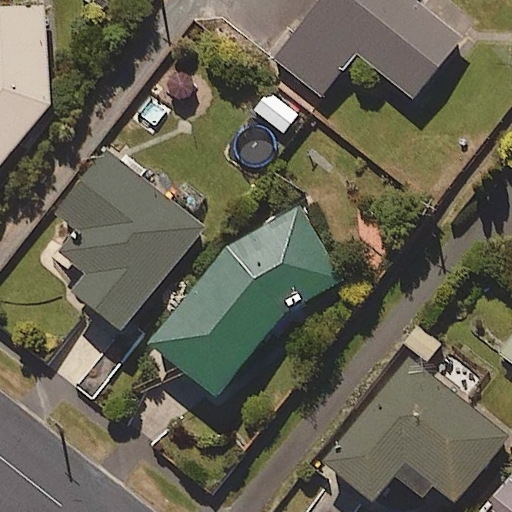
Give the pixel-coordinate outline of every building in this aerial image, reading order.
[(407,0),(336,0),(280,69),(326,106),(360,65),(418,111),(466,52),(405,3),(407,0)] [(0,187),(55,115),(50,17),(0,19),(0,187)] [(303,119),(272,95),(256,115),(287,139),(303,119)] [(212,240),(112,162),(62,225),(80,239),(60,265),(92,290),(78,308),(128,347),(212,240)] [(350,290),(303,217),(250,239),(155,360),(223,413),(293,328),(350,290)] [(511,350),(503,362),(511,369),(511,350)] [(466,511),(511,452),(511,446),(414,370),(329,480),(370,511),(387,511),(403,493),(427,511),(430,511),(439,501),(453,511),(466,511)] [(511,511),(511,490),(494,511),(511,511)]
